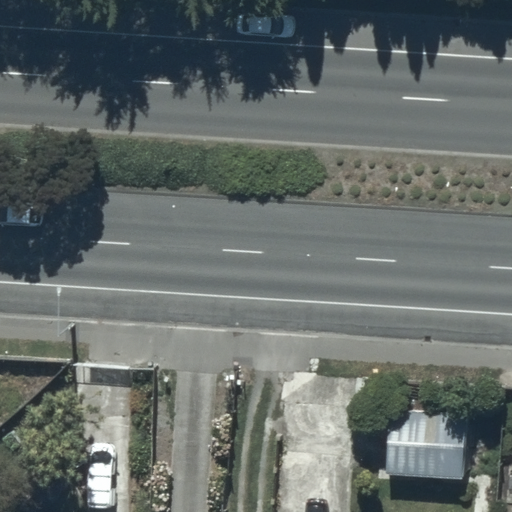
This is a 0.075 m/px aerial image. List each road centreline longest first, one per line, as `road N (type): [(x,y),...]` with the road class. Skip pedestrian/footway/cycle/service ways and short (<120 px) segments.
road 1 (primary): [(511,266),(0,233)]
road 2 (primary): [(0,72),(511,104)]
